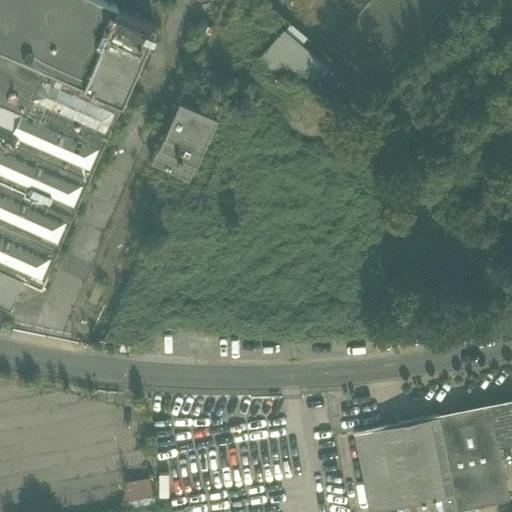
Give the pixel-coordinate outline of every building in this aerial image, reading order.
[(0,0),(0,267),(21,277),(26,279),(25,283),(39,289),(41,289),(43,287),(49,273),(45,272),(120,100),(81,83),(114,7),(115,7),(116,5),(104,0),(0,0)] [(153,24),(115,7),(114,7),(81,83),(120,100),(153,24)] [(203,30),(210,33),(212,28),(206,25),(203,30)] [(281,67),(296,79),(301,73),(313,60),(280,32),(257,58),(276,74),(281,67)] [(325,69),(313,60),(301,73),(313,83),(325,69)] [(178,99),(200,109),(204,98),(183,89),(178,99)] [(511,96),(474,123),(488,144),(511,126),(511,96)] [(150,162),(188,179),(198,156),(215,116),(200,109),(178,99),(150,162)] [(204,110),(245,129),(250,118),(209,99),(204,110)] [(21,277),(0,267),(0,302),(8,306),(21,277)] [(429,497),(432,511),(510,496),(499,442),(511,439),(511,398),(440,413),(355,430),(371,509),(416,499),(429,497)] [(150,475),(121,478),(124,505),(153,501),(150,475)] [(419,511),(429,511),(432,511),(429,497),(416,499),(419,511)]
